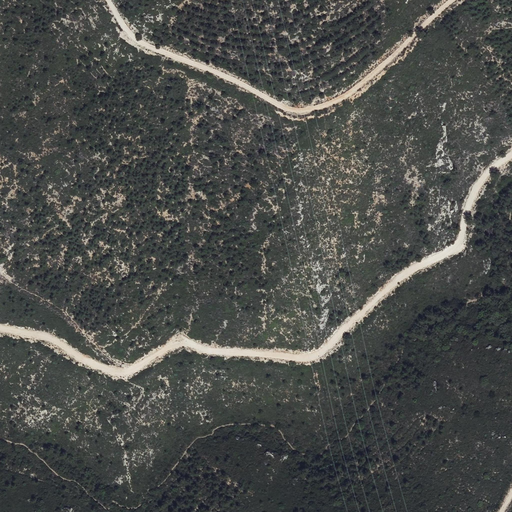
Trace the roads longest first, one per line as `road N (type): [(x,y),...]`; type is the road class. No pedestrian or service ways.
road 1 (track): [(511,155),(473,193),(454,251),(398,281),(316,356),(182,345),(124,372),(38,333),(0,326)]
road 2 (track): [(108,0),(140,42),(303,110),(367,80),(453,0)]
